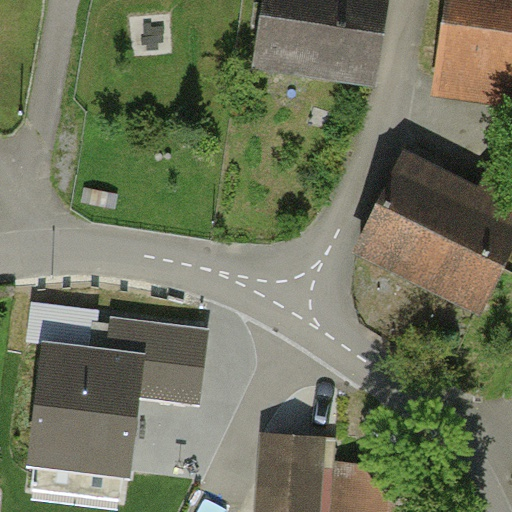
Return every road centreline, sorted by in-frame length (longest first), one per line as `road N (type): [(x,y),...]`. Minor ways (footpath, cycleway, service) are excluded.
road 1 (residential): [(297,314),(385,122),(408,0)]
road 2 (residential): [(0,260),(118,251),(209,273),(297,314)]
road 3 (residential): [(297,314),(416,404),(489,511)]
